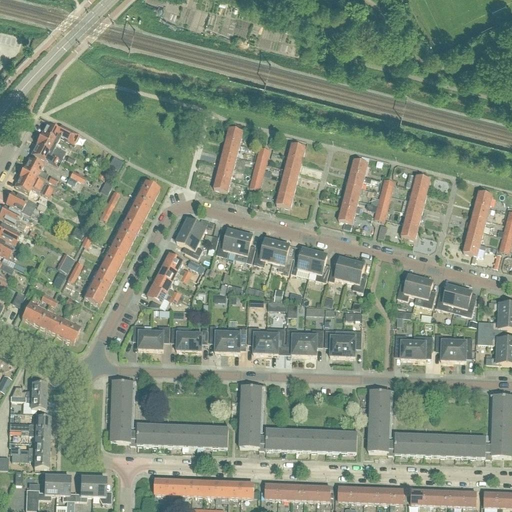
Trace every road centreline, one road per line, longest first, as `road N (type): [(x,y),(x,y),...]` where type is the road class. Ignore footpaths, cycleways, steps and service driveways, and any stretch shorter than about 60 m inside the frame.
road 1 (residential): [(511,290),(185,206),(166,218),(85,374)]
road 2 (residential): [(511,387),(85,374)]
road 3 (residential): [(127,465),(511,479)]
road 4 (tertiary): [(1,115),(109,0)]
